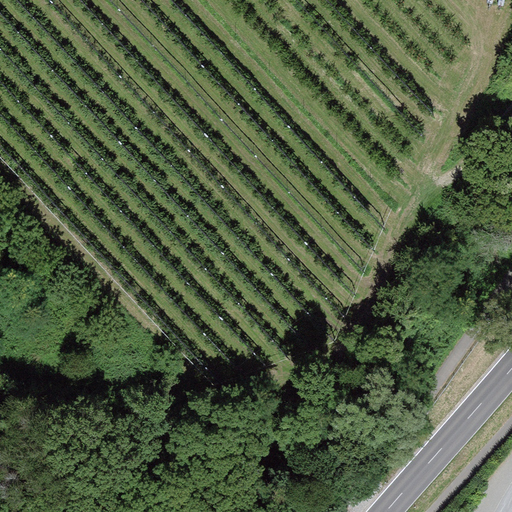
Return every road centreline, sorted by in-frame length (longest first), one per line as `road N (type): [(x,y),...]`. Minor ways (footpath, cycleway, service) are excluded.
road 1 (track): [(377,511),(369,503),(377,471),(511,273)]
road 2 (secondary): [(511,371),(387,511)]
